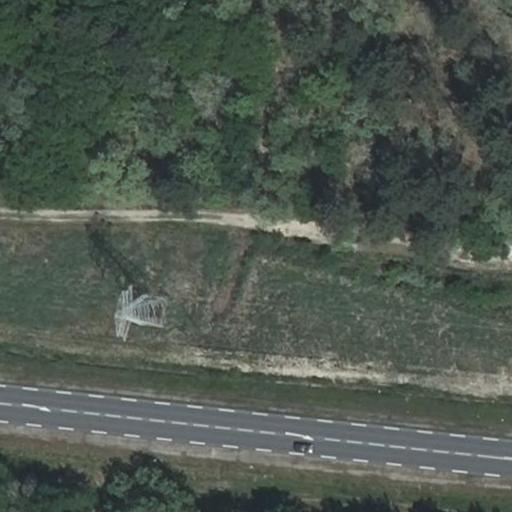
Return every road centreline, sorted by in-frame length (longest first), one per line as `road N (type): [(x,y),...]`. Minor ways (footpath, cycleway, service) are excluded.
road 1 (primary): [(0,410),(511,463)]
road 2 (track): [(511,255),(0,214)]
